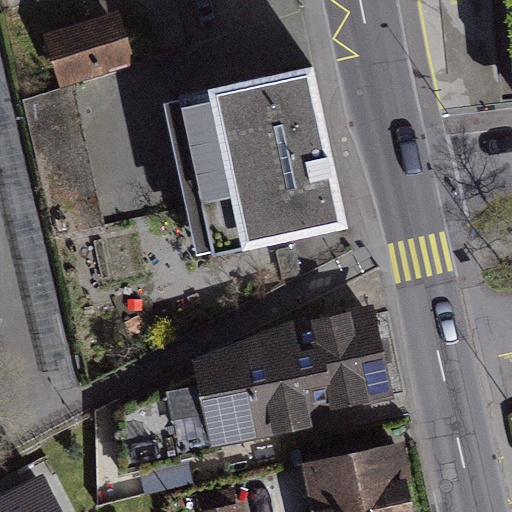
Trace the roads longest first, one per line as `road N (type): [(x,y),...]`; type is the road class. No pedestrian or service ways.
road 1 (tertiary): [(476,511),(402,179)]
road 2 (tertiary): [(402,179),(362,0)]
